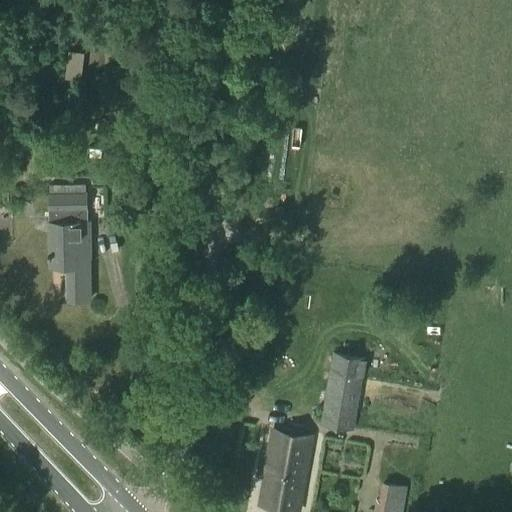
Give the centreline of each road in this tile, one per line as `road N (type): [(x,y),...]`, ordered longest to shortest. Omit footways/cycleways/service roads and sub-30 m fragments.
road 1 (track): [(197,332),(232,0)]
road 2 (track): [(215,159),(0,153)]
road 3 (unclassified): [(150,511),(202,409),(197,332)]
road 4 (primary): [(132,511),(0,374)]
road 5 (primary): [(0,421),(82,511)]
